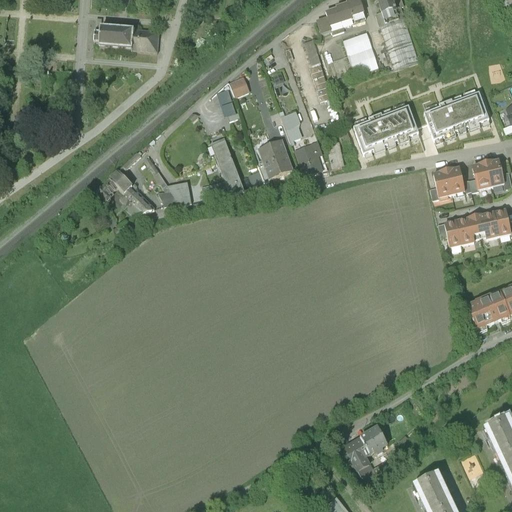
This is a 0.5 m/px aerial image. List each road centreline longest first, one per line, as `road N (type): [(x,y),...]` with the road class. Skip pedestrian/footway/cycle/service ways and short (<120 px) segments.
road 1 (residential): [(118,234),(162,213),(509,147)]
road 2 (unclassified): [(511,334),(196,511)]
